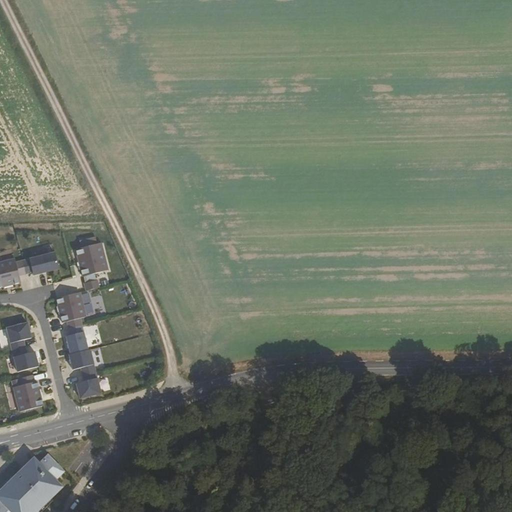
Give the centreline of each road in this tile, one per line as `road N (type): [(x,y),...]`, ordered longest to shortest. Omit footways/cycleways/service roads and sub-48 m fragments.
road 1 (track): [(3,0),(156,313),(170,398)]
road 2 (tertiary): [(511,364),(292,371),(123,410)]
road 3 (residential): [(71,424),(40,313),(23,298),(0,299)]
